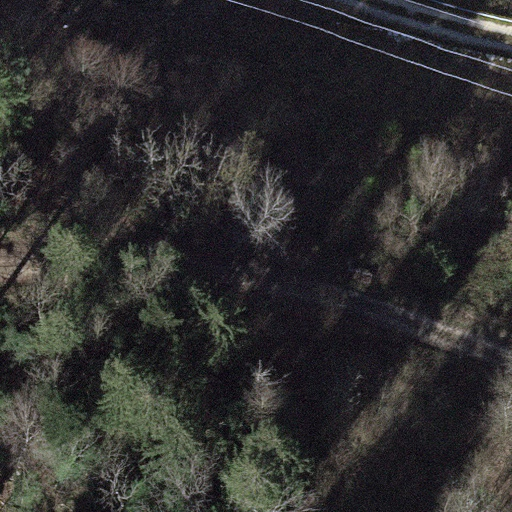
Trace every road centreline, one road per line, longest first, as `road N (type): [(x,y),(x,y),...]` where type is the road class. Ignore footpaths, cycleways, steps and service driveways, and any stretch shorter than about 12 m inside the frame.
road 1 (track): [(0,253),(228,257),(340,282),(511,368)]
road 2 (track): [(511,41),(358,0)]
